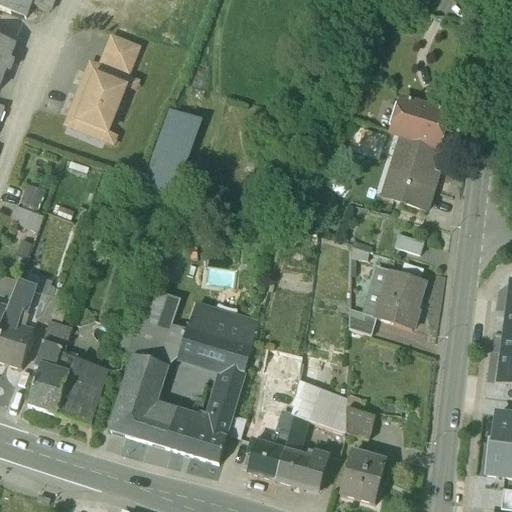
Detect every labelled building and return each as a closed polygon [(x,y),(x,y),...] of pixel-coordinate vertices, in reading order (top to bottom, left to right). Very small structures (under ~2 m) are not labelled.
[(33,0),(0,0),(0,12),(25,22),(33,0)] [(16,44),(0,37),(0,87),(5,73),(9,74),(13,64),(10,62),(16,44)] [(112,41),(101,69),(128,79),(139,51),(112,41)] [(136,92),(140,84),(128,79),(101,69),(90,64),(64,129),(114,150),(119,139),(110,135),(129,89),(136,92)] [(439,119),(412,111),(412,110),(409,109),(409,110),(402,108),(402,110),(396,112),(390,134),(393,139),(392,141),(404,144),(439,154),(441,148),(439,144),(446,121),(441,120),(442,119),(439,118),(439,119)] [(171,113),(146,189),(179,199),(202,122),(171,113)] [(439,154),(404,144),(390,190),(396,192),(392,208),(426,218),(432,197),(426,195),(439,154)] [(19,208),(39,216),(48,194),(28,186),(19,208)] [(43,221),(15,210),(9,226),(37,236),(43,221)] [(424,250),(398,242),(395,254),(420,261),(424,250)] [(137,253),(119,243),(111,254),(127,267),(137,253)] [(369,258),(351,253),(351,265),(367,268),(369,258)] [(207,285),(235,289),(238,272),(210,267),(207,285)] [(358,320),(376,326),(391,277),(371,272),(358,320)] [(425,288),(391,277),(376,326),(412,336),(418,317),(416,316),(425,288)] [(36,297),(17,290),(7,315),(3,328),(18,333),(23,319),(28,320),(36,297)] [(179,304),(150,294),(134,340),(127,360),(134,362),(135,361),(157,368),(179,304)] [(57,303),(41,298),(33,325),(49,330),(49,328),(57,305),(57,303)] [(66,308),(57,305),(49,328),(59,331),(66,308)] [(258,331),(194,311),(180,360),(225,373),(245,379),(252,355),(258,331)] [(502,357),(511,358),(511,316),(507,316),(502,357)] [(358,320),(349,317),(348,336),(371,343),(376,326),(358,320)] [(18,333),(3,328),(0,337),(0,367),(22,374),(33,338),(18,333)] [(59,331),(49,328),(49,330),(43,348),(61,354),(63,348),(65,348),(69,334),(59,331)] [(134,340),(121,335),(114,355),(127,360),(134,340)] [(61,354),(43,348),(34,374),(40,376),(28,412),(57,421),(69,383),(54,378),(61,354)] [(303,363),(267,354),(262,378),(265,378),(259,415),(280,419),(292,423),(292,422),(297,388),(303,363)] [(511,358),(502,357),(499,388),(511,389),(511,358)] [(157,368),(135,361),(134,362),(111,437),(144,447),(152,422),(168,371),(157,368)] [(106,375),(75,366),(69,383),(57,421),(88,431),(106,375)] [(225,373),(210,421),(230,427),(245,379),(225,373)] [(346,403),(297,388),(292,422),(309,427),(346,439),(346,403)] [(374,422),(347,415),(346,440),(367,446),(374,422)] [(210,421),(194,417),(192,422),(177,417),(173,429),(152,422),(144,447),(219,470),(219,468),(218,468),(221,458),(222,458),(223,457),(222,456),(225,445),(230,427),(210,421)] [(292,423),(280,419),(277,431),(281,432),(275,453),(284,456),(292,423)] [(511,421),(497,420),(493,450),(511,452),(511,421)] [(329,462),(301,454),(309,427),(292,422),(292,423),(284,456),(275,487),(304,495),(306,490),(320,494),(329,462)] [(275,453),(252,447),(248,461),(247,461),(245,470),(250,472),(248,479),(275,487),(284,456),(275,453)] [(511,452),(493,450),(490,450),(487,480),(511,483),(511,452)] [(385,467),(352,457),(340,500),(375,510),(381,488),(379,488),(385,467)] [(511,511),(511,495),(503,494),(500,511),(511,511)]
